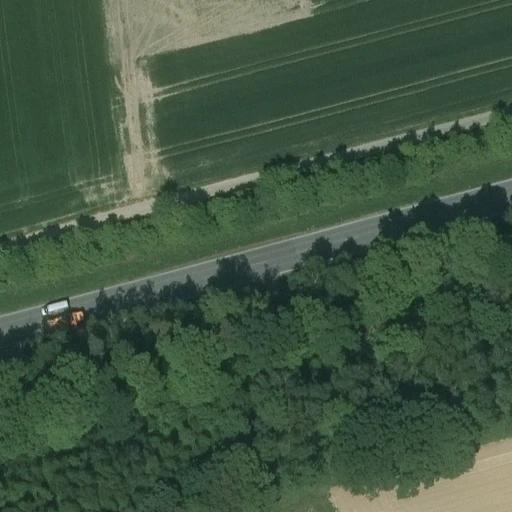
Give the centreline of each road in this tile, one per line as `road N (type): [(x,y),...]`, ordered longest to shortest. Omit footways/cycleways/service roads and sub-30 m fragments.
road 1 (track): [(511,119),(0,257)]
road 2 (primary): [(511,195),(0,332)]
